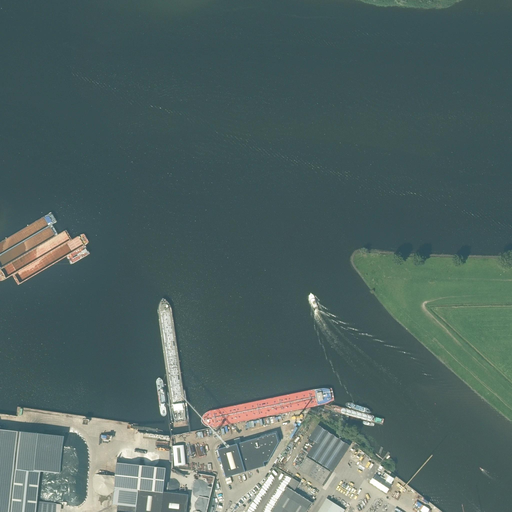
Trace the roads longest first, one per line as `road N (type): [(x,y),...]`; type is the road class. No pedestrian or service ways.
road 1 (unknown): [(226,499),(279,453),(281,430),(274,424),(219,439),(213,448),(222,488)]
road 2 (unknown): [(82,511),(93,449),(85,429),(7,417)]
